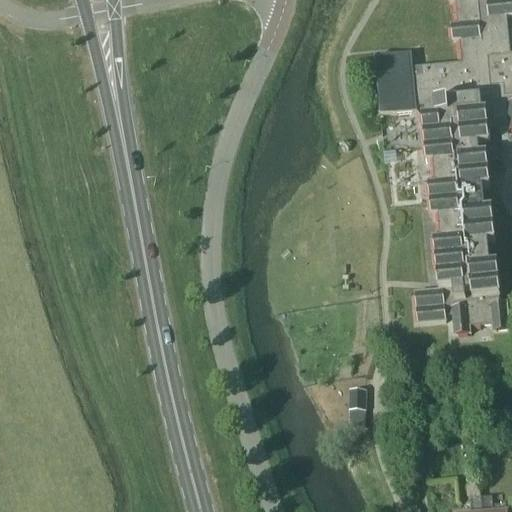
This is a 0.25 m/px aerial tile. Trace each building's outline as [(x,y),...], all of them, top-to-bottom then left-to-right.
[(411,56),(371,60),(377,118),(397,117),(417,115),(416,109),(424,108),(425,120),(423,120),(424,136),(427,168),(434,168),(436,189),(430,190),(433,223),(439,222),(441,244),(435,245),(438,277),(439,293),(415,295),(418,328),(446,325),(445,317),(452,316),(454,338),(471,336),(470,329),(492,327),(493,334),(510,333),(507,305),(500,306),(499,299),(500,299),(497,266),(490,267),(488,245),(495,244),(492,212),(485,212),(483,191),(490,190),(487,162),(497,160),(496,146),(490,146),(488,130),(508,128),(508,133),(511,132),(511,57),(509,58),(506,19),(511,18),(511,0),(448,0),(449,5),(456,4),(458,26),(451,27),(453,44),(460,43),(462,65),(412,70),(411,56)] [(349,413),(360,414),(366,414),(366,394),(350,393),(349,413)] [(425,480),(423,455),(410,456),(413,482),(425,480)] [(467,498),(474,497),(475,502),(469,502),(470,511),(481,511),(480,501),(481,501),(478,486),(466,487),(467,498)] [(492,511),(491,500),(481,501),(480,501),(481,511),(492,511)]
